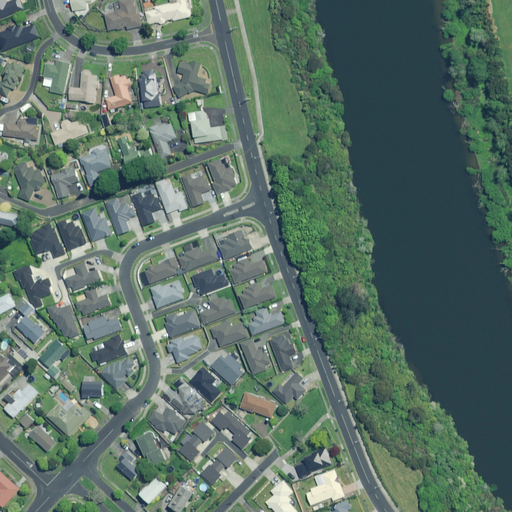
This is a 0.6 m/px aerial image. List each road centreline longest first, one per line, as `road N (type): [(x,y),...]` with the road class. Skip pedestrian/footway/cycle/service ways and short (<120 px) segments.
road 1 (residential): [(80,462),(149,389),(154,368),(125,281),(129,258),(145,244),(263,200)]
road 2 (unclassified): [(263,200),(358,458),(387,511)]
road 3 (residential): [(248,141),(42,218)]
road 4 (residential): [(223,31),(128,51),(92,49),(64,34),(48,0)]
